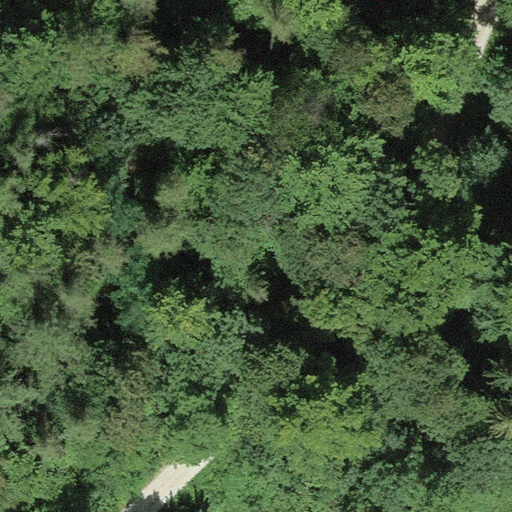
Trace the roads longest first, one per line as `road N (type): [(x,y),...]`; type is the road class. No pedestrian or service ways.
road 1 (track): [(484,0),(368,276),(145,511)]
road 2 (track): [(149,0),(148,101),(107,248),(56,350),(0,414)]
